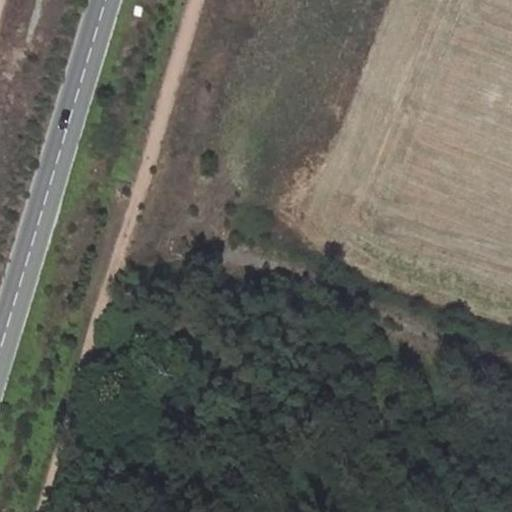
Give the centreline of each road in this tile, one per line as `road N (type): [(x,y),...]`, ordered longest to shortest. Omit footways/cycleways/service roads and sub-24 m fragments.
road 1 (tertiary): [(103,0),(0,343)]
road 2 (unclassified): [(511,353),(414,326),(323,281),(199,236)]
